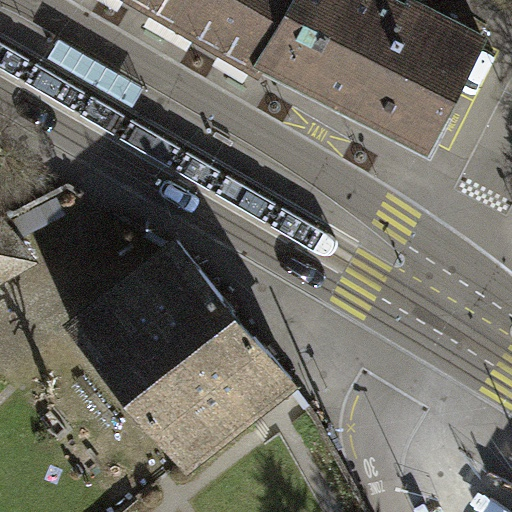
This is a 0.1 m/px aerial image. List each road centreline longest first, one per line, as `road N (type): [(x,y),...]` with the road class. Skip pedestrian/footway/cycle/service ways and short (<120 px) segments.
road 1 (unclassified): [(433,309),(390,225),(9,0)]
road 2 (unclassified): [(0,92),(351,297),(433,309)]
road 3 (residential): [(391,511),(375,439),(433,309)]
road 4 (residential): [(433,309),(511,147)]
